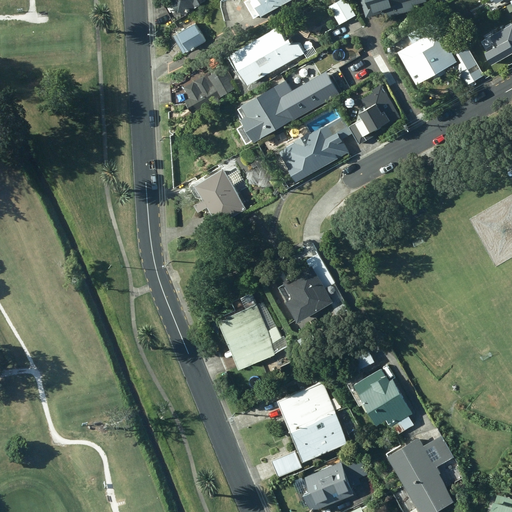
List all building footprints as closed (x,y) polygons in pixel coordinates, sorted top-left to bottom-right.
[(164,0),(161,1),(171,21),(200,6),(197,0),(164,0)] [(287,0),(249,0),(258,16),(287,0)] [(348,0),(337,0),(329,5),(342,25),(358,15),(348,0)] [(352,0),(354,5),(360,3),(364,17),(380,13),(382,18),(412,9),(411,5),(425,1),(425,0),(352,0)] [(463,87),(483,75),(464,43),(450,51),(431,19),(406,34),(411,43),(396,51),(414,83),(450,63),(463,87)] [(511,49),(508,42),(511,40),(511,22),(488,36),(491,43),(484,47),(486,50),(482,53),(489,65),(511,51),(511,49)] [(203,42),(193,23),(174,33),(183,51),(203,42)] [(229,53),(245,84),(303,52),(297,43),(287,44),(290,42),(287,37),(284,39),(277,27),(229,53)] [(232,80),(223,64),(204,73),(199,69),(196,68),(184,74),(183,79),(176,83),(168,84),(168,102),(182,102),(188,113),(189,113),(234,89),(230,81),(232,80)] [(250,142),(300,115),(288,94),(291,92),(285,81),(236,108),(240,116),(237,118),(250,142)] [(399,118),(380,84),(371,89),(372,92),(359,99),(364,108),(357,112),(360,119),(348,126),(358,143),(373,135),(370,130),(380,124),(381,127),(399,118)] [(276,150),(293,181),(348,152),(332,122),(308,134),(307,132),(291,140),(292,142),(276,150)] [(215,225),(244,209),(221,167),(191,184),(200,200),(191,204),(195,211),(205,206),(215,225)] [(330,298),(309,260),(282,275),(292,294),(284,297),(295,317),(330,298)] [(220,317),(232,344),(268,329),(277,325),(266,300),(257,304),(256,302),(220,317)] [(279,354),(268,329),(232,344),(242,369),(279,354)] [(381,365),(353,380),(374,419),(385,414),(389,421),(409,410),(391,376),(387,378),(381,365)] [(343,439),(320,381),(279,394),(304,453),(343,439)] [(415,433),(384,450),(419,511),(423,511),(451,496),(415,433)] [(303,467),(296,450),(272,460),(279,477),(303,467)] [(317,505),(351,491),(340,461),(304,474),(308,485),(300,488),(307,502),(317,505)] [(511,511),(511,497),(494,492),(488,511),(511,511)]
